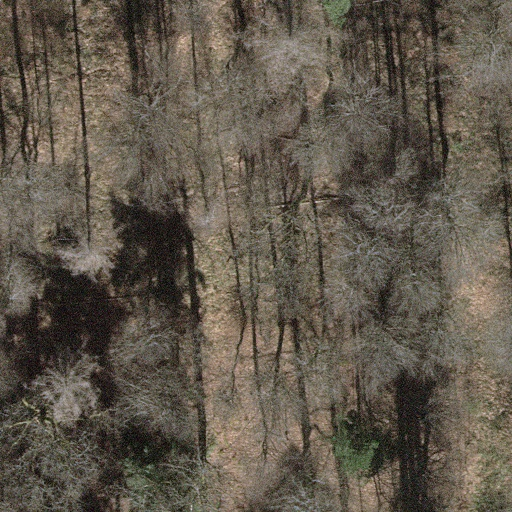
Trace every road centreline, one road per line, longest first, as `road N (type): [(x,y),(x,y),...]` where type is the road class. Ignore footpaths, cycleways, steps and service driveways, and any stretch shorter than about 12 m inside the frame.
road 1 (track): [(119,459),(280,511)]
road 2 (track): [(0,382),(119,459)]
